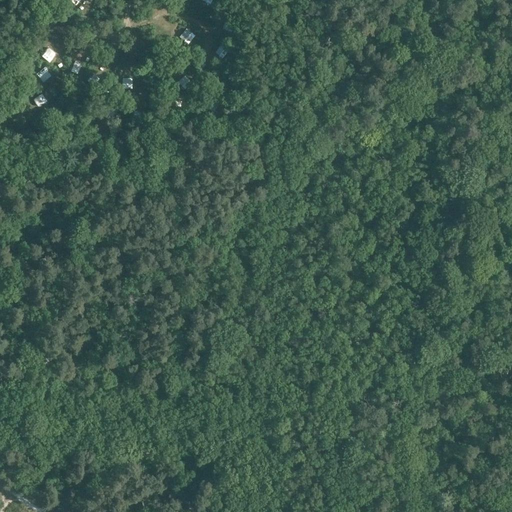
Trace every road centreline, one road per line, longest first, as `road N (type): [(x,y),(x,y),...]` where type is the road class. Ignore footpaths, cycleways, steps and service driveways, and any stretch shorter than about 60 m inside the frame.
road 1 (track): [(0,250),(114,385),(137,460),(181,496),(188,511)]
road 2 (track): [(131,0),(124,24),(104,38),(66,30),(32,36)]
